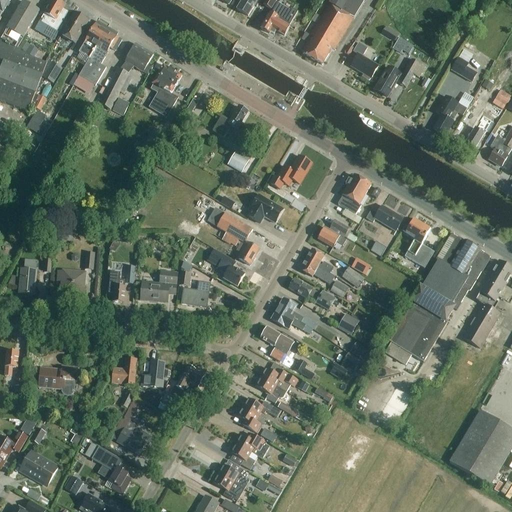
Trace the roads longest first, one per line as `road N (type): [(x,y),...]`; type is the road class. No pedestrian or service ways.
road 1 (residential): [(511,191),(189,0)]
road 2 (secondary): [(350,159),(87,0)]
road 3 (residential): [(235,347),(0,323)]
road 4 (residential): [(235,347),(350,159)]
road 5 (residential): [(142,511),(235,347)]
road 6 (secondary): [(511,255),(350,159)]
road 7 (unknown): [(494,245),(425,367)]
